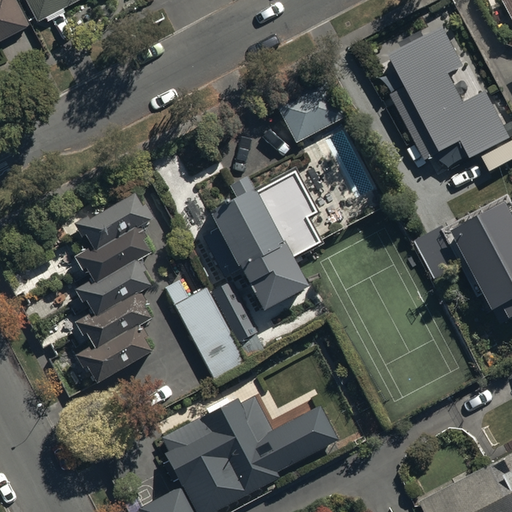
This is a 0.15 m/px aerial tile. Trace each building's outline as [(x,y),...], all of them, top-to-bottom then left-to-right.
[(0,0),(0,34),(28,21),(18,0),(0,0)] [(28,0),(38,17),(69,0),(28,0)] [(402,84),(387,92),(422,158),(459,139),(468,157),(507,136),(482,90),(461,102),(444,71),(459,64),(439,27),(386,56),(402,84)] [(276,101),(294,140),(347,116),(328,77),(276,101)] [(240,267),(263,312),(306,289),(290,258),(318,243),(305,220),(315,214),(294,174),(256,194),(247,178),(230,187),(234,196),(206,211),(217,231),(202,238),(222,276),(240,267)] [(77,219),(91,246),(79,252),(92,277),(79,284),(91,308),(79,315),(93,342),(80,349),(96,378),(153,348),(138,321),(152,313),(139,287),(151,281),(138,256),(153,248),(140,223),(152,217),(136,188),(77,219)] [(511,219),(503,201),(412,245),(430,284),(469,265),(491,311),(501,306),(508,320),(511,318),(511,219)] [(235,341),(207,292),(204,286),(187,295),(178,279),(164,286),(213,379),(246,362),(235,341)] [(232,279),(227,281),(207,292),(235,341),(258,329),(254,321),(232,279)] [(474,387),(484,407),(511,393),(511,379),(508,370),(474,387)] [(157,438),(180,483),(136,505),(139,511),(204,511),(278,475),(274,468),(336,438),(319,404),(271,427),(255,394),(241,401),(239,396),(157,438)] [(511,511),(511,450),(419,498),(425,511),(511,511)]
